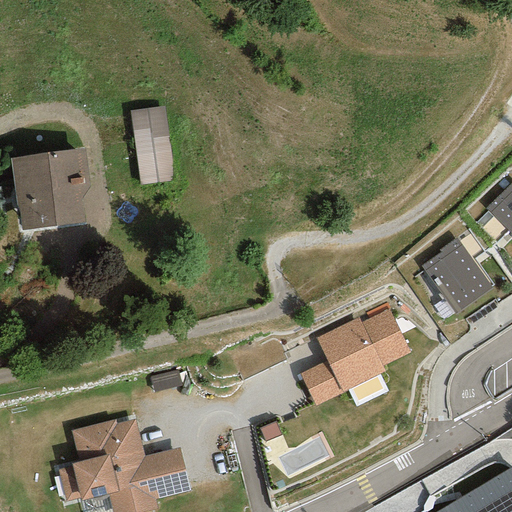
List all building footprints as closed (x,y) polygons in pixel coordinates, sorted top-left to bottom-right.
[(168,104),(134,106),(138,181),(173,179),(168,104)] [(85,150),(14,161),(24,231),(95,221),(85,150)] [(511,181),(487,206),(511,231),(511,181)] [(504,298),(479,254),(480,254),(468,233),(423,260),(456,315),(475,303),(480,312),(504,298)] [(391,303),(317,333),(327,358),(301,369),(314,402),(351,388),(356,400),(390,387),(380,363),(411,351),(391,303)] [(133,423),(74,437),(91,511),(156,511),(201,502),(188,446),(141,457),(133,423)] [(486,484),(430,511),(511,511),(511,453),(510,450),(477,466),(486,484)]
